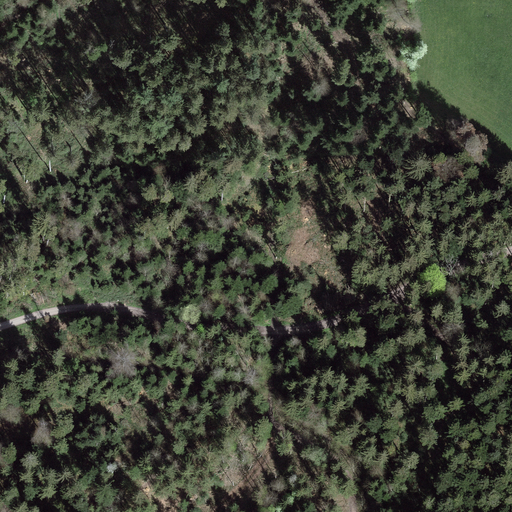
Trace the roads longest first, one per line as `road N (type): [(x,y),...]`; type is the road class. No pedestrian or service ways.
road 1 (track): [(511,250),(453,266),(316,328),(154,312),(83,311),(0,323)]
road 2 (track): [(277,327),(265,394),(341,464),(352,511)]
road 3 (track): [(383,300),(426,338),(511,391)]
